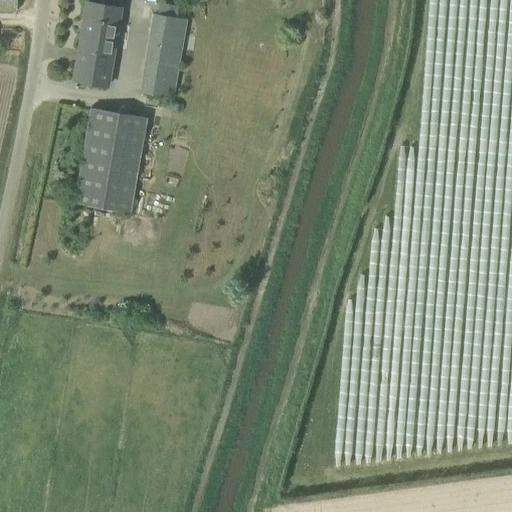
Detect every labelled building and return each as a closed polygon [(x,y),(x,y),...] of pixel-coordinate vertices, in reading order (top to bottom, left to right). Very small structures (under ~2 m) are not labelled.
[(0,0),(0,10),(16,11),(16,0),(0,0)] [(108,87),(122,8),(87,2),(74,81),(108,87)] [(163,2),(161,11),(181,15),(182,5),(163,2)] [(187,19),(178,17),(158,15),(153,14),(141,92),(173,98),(187,19)] [(91,109),(74,203),(129,213),(146,118),(91,109)]
